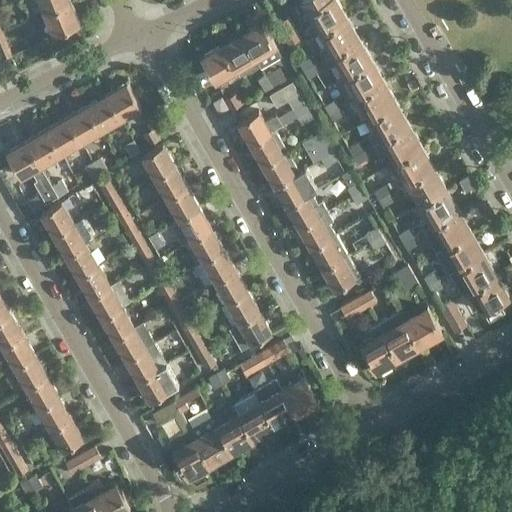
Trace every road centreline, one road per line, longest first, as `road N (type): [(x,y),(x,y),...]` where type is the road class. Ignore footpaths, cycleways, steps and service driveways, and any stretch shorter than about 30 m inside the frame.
road 1 (residential): [(373,427),(146,39)]
road 2 (residential): [(0,218),(169,511)]
road 3 (residential): [(403,0),(511,185)]
road 4 (residential): [(219,511),(373,427)]
road 5 (residential): [(146,39),(0,106)]
road 6 (residential): [(373,427),(511,352)]
